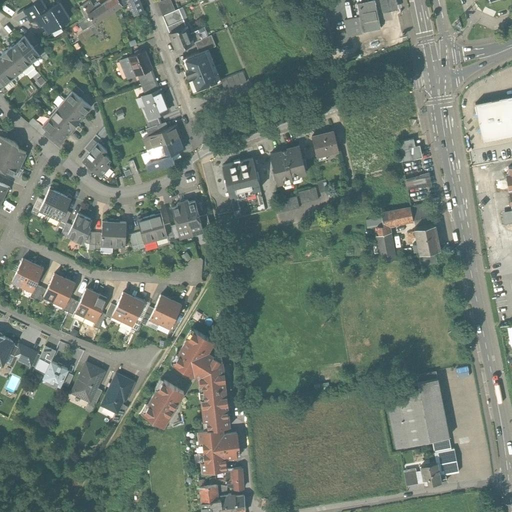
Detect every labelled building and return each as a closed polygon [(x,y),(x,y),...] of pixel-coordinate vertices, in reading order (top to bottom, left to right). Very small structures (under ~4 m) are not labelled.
[(109,0),(104,4),(111,13),(122,6),(118,0),(109,0)] [(118,0),(122,6),(128,2),(133,9),(133,10),(135,15),(143,12),(141,6),(138,0),(118,0)] [(170,0),(163,0),(156,3),(162,17),(176,11),(170,0)] [(395,0),(379,0),(382,13),(398,10),(395,0)] [(375,1),(357,5),(363,33),(381,29),(375,1)] [(41,2),(24,12),(31,23),(35,20),(35,19),(47,12),(41,2)] [(99,3),(94,7),(90,2),(83,6),(90,17),(95,24),(111,13),(104,4),(101,6),(99,3)] [(47,12),(35,19),(35,20),(38,24),(41,22),(48,33),(69,20),(60,4),(47,12)] [(90,17),(83,6),(81,8),(86,19),(90,17)] [(176,11),(162,17),(167,26),(176,22),(183,19),(179,9),(176,11)] [(90,17),(86,19),(79,24),(84,31),(95,24),(90,17)] [(183,19),(176,22),(179,29),(169,33),(176,51),(195,43),(202,40),(198,30),(189,34),(183,19)] [(176,22),(167,26),(169,33),(179,29),(176,22)] [(202,40),(195,43),(199,53),(208,49),(209,49),(216,46),(212,35),(202,40)] [(34,49),(24,37),(21,40),(22,41),(16,45),(31,64),(40,57),(34,49)] [(31,64),(16,45),(12,49),(11,48),(6,52),(22,71),(31,64)] [(49,59),(38,45),(34,49),(40,57),(44,62),(49,59)] [(199,53),(182,59),(186,70),(185,70),(188,78),(189,78),(194,91),(221,81),(220,80),(209,49),(208,49),(199,53)] [(145,51),(130,57),(138,76),(153,70),(145,51)] [(0,62),(13,78),(22,71),(6,52),(2,55),(2,56),(0,58),(0,62)] [(13,78),(0,62),(0,80),(4,86),(13,78)] [(243,72),(220,80),(221,81),(224,90),(247,82),(243,72)] [(152,73),(140,78),(143,87),(145,87),(157,83),(152,73)] [(4,86),(0,80),(0,90),(4,95),(8,91),(4,86)] [(84,93),(71,82),(67,86),(72,91),(80,97),(84,93)] [(157,83),(145,87),(148,94),(160,90),(157,83)] [(148,94),(144,96),(152,117),(154,116),(168,110),(160,90),(148,94)] [(80,97),(72,91),(65,100),(83,115),(88,110),(88,111),(91,107),(80,97)] [(511,124),(507,97),(475,103),(476,111),(474,115),(477,117),(479,127),(477,131),(481,133),(482,141),(511,134),(511,124)] [(83,115),(65,100),(57,108),(76,125),(80,120),(79,120),(83,115)] [(76,125),(57,108),(50,117),(68,133),(71,129),(72,129),(76,125)] [(152,117),(147,119),(150,127),(157,125),(161,123),(158,117),(155,118),(154,116),(152,117)] [(68,133),(50,117),(42,126),(46,129),(61,142),(64,139),(63,138),(68,133)] [(42,126),(34,119),(30,123),(42,134),(46,129),(42,126)] [(150,127),(146,129),(148,135),(160,131),(157,125),(150,127)] [(160,131),(148,135),(153,147),(179,136),(174,125),(160,131)] [(343,135),(347,151),(385,142),(381,126),(343,135)] [(334,131),(312,136),(317,155),(338,150),(334,131)] [(5,138),(0,135),(0,155),(20,165),(26,153),(19,149),(18,145),(14,142),(5,138)] [(96,135),(85,148),(89,152),(98,142),(100,139),(96,135)] [(179,136),(153,147),(158,159),(171,153),(184,148),(179,136)] [(400,140),(402,153),(399,153),(401,160),(421,156),(419,146),(415,146),(414,137),(400,140)] [(89,152),(82,160),(99,174),(102,174),(110,165),(106,161),(109,157),(104,153),(107,150),(98,142),(89,152)] [(300,145),(287,149),(287,148),(282,149),(282,151),(270,154),(274,172),(272,172),(273,178),(276,178),(277,184),(283,183),(284,187),(293,185),(292,181),(302,179),(301,175),(306,174),(305,168),(307,167),(305,160),(303,161),(300,145)] [(174,161),(171,153),(158,159),(146,164),(149,171),(174,161)] [(20,165),(0,155),(0,168),(12,174),(15,168),(18,170),(20,165)] [(256,173),(252,158),(240,161),(239,159),(234,160),(234,162),(222,165),(226,180),(224,181),(225,187),(227,187),(230,196),(260,189),(257,179),(259,179),(257,173),(256,173)] [(134,159),(128,162),(132,173),(138,171),(134,159)] [(511,224),(511,161),(502,163),(511,224)] [(429,173),(406,180),(407,189),(431,186),(429,173)] [(323,180),(317,182),(320,193),(326,192),(323,180)] [(0,181),(0,195),(3,197),(6,190),(8,190),(10,187),(0,181)] [(54,187),(50,186),(44,199),(39,209),(50,214),(60,193),(53,189),(54,187)] [(260,189),(230,196),(235,219),(265,211),(260,189)] [(317,189),(299,193),(302,205),(319,200),(317,189)] [(60,193),(50,214),(61,219),(65,209),(72,196),(68,194),(67,196),(60,193)] [(38,197),(31,212),(36,215),(39,209),(44,199),(38,197)] [(297,197),(273,203),(276,215),(299,209),(297,197)] [(195,201),(188,202),(188,199),(182,201),(191,234),(203,231),(199,216),(195,201)] [(191,234),(182,201),(177,202),(178,205),(172,207),(176,224),(180,237),(191,234)] [(431,203),(381,212),(383,222),(381,223),(381,225),(388,224),(407,221),(433,216),(431,203)] [(61,219),(58,225),(64,227),(66,222),(71,212),(65,209),(61,219)] [(160,210),(155,212),(155,213),(149,215),(155,238),(167,235),(164,224),(160,210)] [(90,218),(78,213),(68,234),(83,241),(90,226),(87,225),(90,218)] [(207,214),(199,216),(203,231),(211,228),(207,214)] [(149,215),(143,217),(142,215),(137,216),(141,231),(144,241),(155,238),(149,215)] [(109,219),(109,221),(102,220),(102,232),(101,244),(113,245),(114,219),(109,219)] [(120,219),(114,219),(113,245),(125,245),(126,222),(120,221),(120,219)] [(72,224),(66,222),(64,227),(61,233),(66,236),(72,224)] [(171,226),(170,223),(164,224),(167,235),(169,241),(174,239),(171,226)] [(433,225),(415,228),(418,243),(413,244),(414,249),(414,251),(419,250),(420,255),(422,264),(436,261),(434,252),(440,250),(435,223),(433,223),(433,225)] [(176,224),(171,226),(174,239),(180,237),(176,224)] [(381,225),(377,226),(379,235),(390,233),(388,224),(381,225)] [(141,231),(135,232),(140,249),(145,247),(144,241),(141,231)] [(135,232),(129,234),(134,250),(140,249),(135,232)] [(411,248),(394,252),(390,233),(379,235),(377,235),(382,263),(400,259),(420,255),(419,250),(414,251),(414,249),(411,250),(411,248)] [(16,272),(12,281),(22,286),(33,263),(22,258),(16,272)] [(43,268),(33,263),(22,286),(32,291),(36,284),(43,268)] [(11,269),(5,282),(10,284),(12,281),(16,272),(11,269)] [(65,278),(54,273),(47,289),(43,296),(54,301),(65,278)] [(75,283),(65,278),(54,301),(64,306),(69,297),(75,283)] [(32,291),(30,297),(35,299),(41,287),(36,284),(32,291)] [(41,287),(35,299),(40,302),(43,296),(47,289),(41,287)] [(79,302),(75,311),(85,316),(96,293),(86,288),(79,302)] [(116,306),(112,315),(122,320),(133,297),(123,292),(116,306)] [(107,298),(96,293),(85,316),(96,321),(100,312),(107,298)] [(171,299),(160,295),(154,308),(150,317),(160,322),(171,299)] [(64,306),(63,309),(68,312),(74,299),(69,297),(64,306)] [(133,297),(122,320),(133,324),(137,315),(144,302),(133,297)] [(74,299),(68,312),(73,314),(75,311),(79,302),(74,299)] [(171,299),(160,322),(170,327),(181,304),(171,299)] [(106,314),(105,316),(110,318),(112,315),(116,306),(111,303),(106,314)] [(143,318),(141,322),(146,324),(150,317),(154,308),(149,306),(143,318)] [(96,321),(93,326),(99,329),(105,316),(106,314),(100,312),(96,321)] [(133,324),(131,328),(137,331),(141,322),(143,318),(137,315),(133,324)] [(214,342),(194,329),(188,339),(187,339),(178,353),(179,353),(173,363),(193,376),(208,352),(214,342)] [(0,364),(2,365),(3,363),(12,345),(13,342),(4,338),(5,337),(4,337),(3,338),(0,336),(0,364)] [(31,365),(35,367),(40,357),(41,355),(37,354),(37,353),(19,344),(18,347),(13,356),(17,358),(16,359),(30,366),(31,365)] [(18,347),(12,345),(3,363),(13,367),(16,359),(17,358),(13,356),(18,347)] [(56,351),(45,346),(41,355),(40,357),(51,362),(51,361),(56,351)] [(213,356),(208,352),(194,374),(199,376),(199,383),(202,383),(203,390),(225,388),(224,381),(225,380),(224,372),(223,372),(221,355),(213,356)] [(68,369),(51,361),(51,362),(43,378),(60,386),(61,383),(66,372),(68,369)] [(104,371),(86,362),(72,392),(89,401),(90,401),(96,387),(104,371)] [(399,394),(408,444),(431,439),(448,435),(435,371),(417,374),(419,381),(397,385),(399,394)] [(73,375),(66,372),(61,383),(68,386),(73,375)] [(116,373),(102,404),(116,411),(117,412),(121,402),(123,399),(125,399),(133,381),(116,373)] [(184,391),(163,379),(158,388),(156,388),(148,402),(149,403),(143,412),(163,425),(184,391)] [(96,387),(90,401),(89,401),(88,403),(94,406),(102,390),(96,387)] [(225,388),(203,390),(204,398),(201,399),(203,420),(206,420),(207,428),(218,427),(229,426),(227,404),(227,396),(226,396),(225,388)] [(408,444),(399,394),(385,397),(396,446),(408,444)] [(128,406),(121,402),(117,412),(116,411),(113,419),(118,421),(121,416),(128,406)] [(168,427),(145,430),(153,511),(188,511),(180,436),(197,429),(198,429),(207,428),(206,420),(203,420),(193,421),(168,427)] [(207,428),(198,429),(199,440),(202,440),(204,460),(201,460),(202,470),(227,468),(226,457),(236,456),(235,446),(238,445),(238,439),(237,439),(236,431),(223,433),(222,434),(219,435),(218,427),(207,428)] [(431,439),(433,451),(451,448),(448,435),(431,439)] [(451,448),(433,451),(435,461),(438,475),(445,473),(458,471),(453,448),(451,448)] [(435,461),(420,464),(421,470),(419,471),(420,475),(422,474),(424,484),(446,479),(445,473),(438,475),(435,461)] [(415,467),(403,469),(406,484),(418,482),(415,467)] [(242,468),(226,469),(226,476),(223,477),(223,480),(227,479),(227,485),(235,488),(243,487),(242,468)] [(204,483),(199,484),(201,500),(210,499),(218,497),(216,482),(210,483),(204,483)] [(231,492),(219,494),(220,497),(221,511),(235,511),(237,511),(235,495),(231,495),(231,492)] [(244,494),(235,495),(237,511),(246,511),(244,494)] [(218,497),(210,499),(212,511),(221,511),(220,497),(218,497)] [(212,511),(210,499),(201,500),(202,511),(212,511)]
